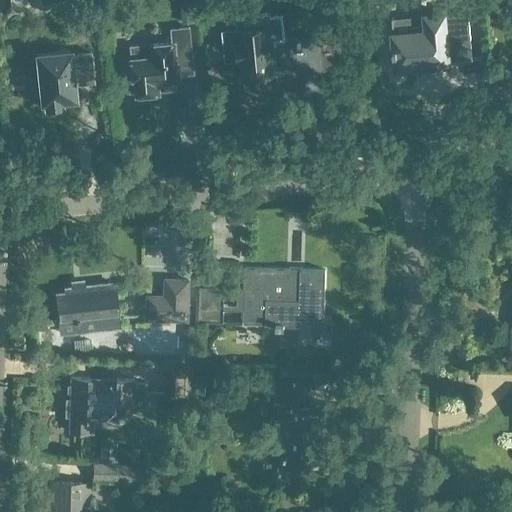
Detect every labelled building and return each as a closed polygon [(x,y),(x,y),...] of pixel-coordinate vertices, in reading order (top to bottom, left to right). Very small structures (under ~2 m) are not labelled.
[(449,61),(447,42),(471,39),(468,7),(444,9),(444,13),(427,15),(428,31),(394,35),(397,67),(449,61)] [(275,74),(272,41),(284,40),(281,16),(269,18),(270,27),(239,30),(240,45),(237,45),(238,60),(242,59),(244,77),(258,76),(261,76),(275,74)] [(189,28),(172,29),(173,43),(153,44),(154,57),(133,59),(135,81),(136,81),(138,94),(141,94),(141,98),(156,96),(156,92),(159,92),(159,91),(176,89),(175,79),(180,79),(178,65),(193,64),(189,28)] [(92,76),(89,51),(69,53),(69,49),(36,52),(38,74),(30,75),(32,95),(39,94),(40,100),(43,100),(44,104),(59,103),(59,98),(74,97),(72,78),(92,76)] [(244,325),(302,326),(302,319),(325,320),(326,272),(245,270),(244,325)] [(147,295),(146,318),(186,319),(187,279),(164,278),(164,296),(147,295)] [(59,334),(102,330),(102,334),(117,332),(117,328),(115,316),(112,283),(64,288),(64,291),(55,292),(59,334)] [(200,287),(199,309),(199,322),(223,322),(223,310),(224,288),(200,287)] [(198,363),(199,328),(188,328),(187,362),(198,363)] [(196,401),(197,365),(165,364),(164,400),(196,401)] [(231,383),(251,383),(252,373),(231,373),(231,383)] [(71,398),(66,398),(66,414),(70,414),(70,430),(87,431),(88,417),(104,418),(115,408),(133,409),(134,407),(144,407),(145,382),(134,382),(135,379),(116,378),(116,381),(90,380),(90,378),(71,378),(71,398)] [(277,380),(277,383),(276,396),(280,396),(280,406),(276,406),(276,421),(285,421),(284,465),(318,466),(319,433),(314,433),(314,422),(320,422),(320,406),(301,405),(302,381),(277,380)] [(276,396),(277,383),(264,383),(265,396),(276,396)] [(116,446),(100,445),(100,460),(116,461),(116,446)] [(93,461),(92,478),(178,479),(178,465),(93,461)] [(50,482),(49,502),(52,502),(51,511),(82,511),(83,499),(93,499),(93,483),(50,482)]
